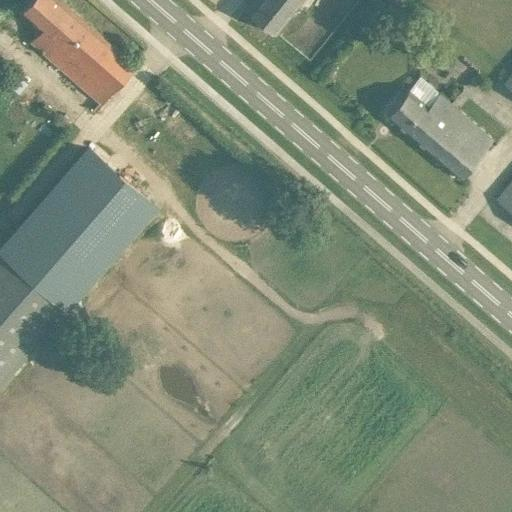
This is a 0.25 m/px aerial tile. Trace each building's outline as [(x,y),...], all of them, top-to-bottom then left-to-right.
[(135,63),(133,61),(63,0),(27,0),(21,8),(43,28),(30,42),(99,103),(135,63)] [(253,0),(247,8),(275,31),(300,0),(253,0)] [(35,94),(24,84),(16,94),(27,103),(35,94)] [(439,91),(428,103),(409,87),(387,112),(460,175),(493,137),(439,91)] [(88,145),(7,238),(4,236),(0,240),(0,383),(75,297),(73,295),(153,202),(88,145)] [(511,178),(497,196),(511,208),(511,178)]
